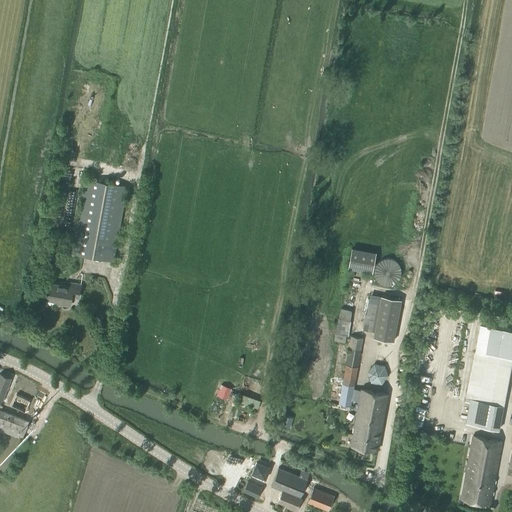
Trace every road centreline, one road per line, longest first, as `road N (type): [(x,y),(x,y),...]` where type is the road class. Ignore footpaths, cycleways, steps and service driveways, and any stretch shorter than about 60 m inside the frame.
road 1 (track): [(465,0),(411,302)]
road 2 (track): [(69,0),(49,109),(17,173),(20,253),(0,290)]
road 3 (tertiary): [(257,511),(0,358)]
road 4 (track): [(376,487),(101,378)]
road 5 (track): [(264,439),(259,428),(294,223)]
road 6 (track): [(137,189),(171,0)]
